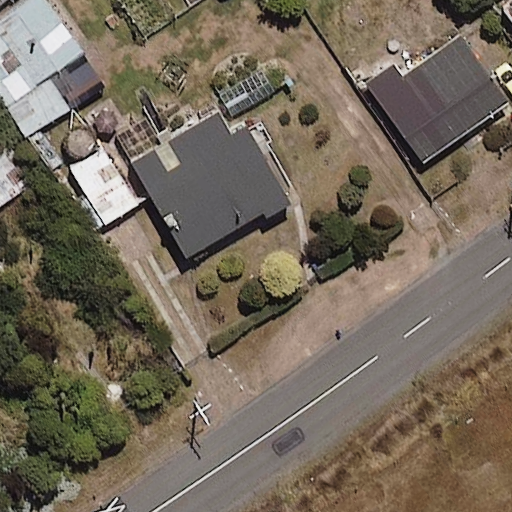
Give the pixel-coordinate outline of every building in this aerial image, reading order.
[(89,56),(47,0),(20,0),(0,15),(0,94),(29,134),(70,103),(55,81),(89,56)] [(511,0),(496,0),(511,20),(511,0)] [(505,100),(457,35),(401,76),(391,62),(363,83),(420,161),(505,100)] [(217,98),(232,119),(282,85),(268,64),(217,98)] [(230,133),(218,110),(130,157),(183,254),(285,199),(245,126),(230,133)] [(137,202),(102,145),(57,173),(92,229),(137,202)] [(0,203),(23,185),(5,162),(0,165),(0,203)]
